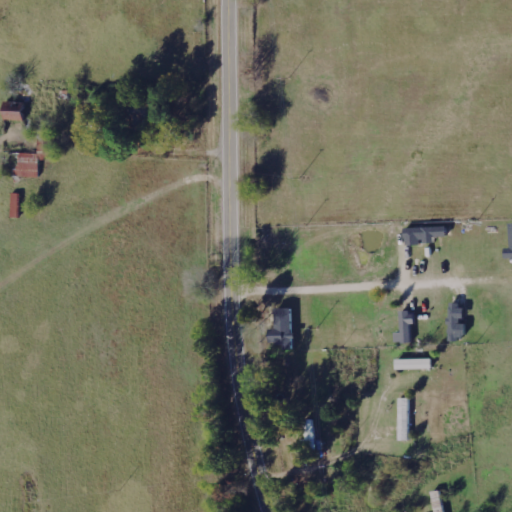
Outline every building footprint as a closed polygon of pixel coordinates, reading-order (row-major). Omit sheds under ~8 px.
[(8,121),(28,121),(28,103),(9,103),(8,121)] [(41,178),(44,158),(53,159),(55,138),(43,137),(40,154),(21,152),(18,176),(41,178)] [(22,194),(15,193),(14,217),(21,218),(22,194)] [(297,308),(276,309),(277,344),(287,344),(288,350),(298,349),(297,308)] [(405,332),(399,333),(399,343),(417,343),(416,311),(404,311),(405,332)] [(436,369),(436,359),(400,360),(400,370),(436,369)]
